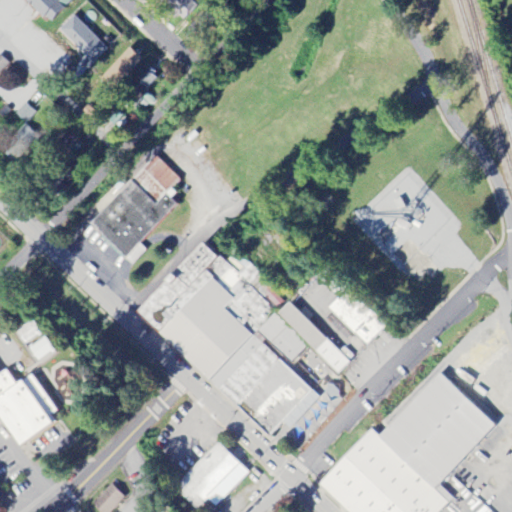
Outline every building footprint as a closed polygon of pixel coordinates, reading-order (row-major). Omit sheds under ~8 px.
[(23,0),(46,25),(73,0),(23,0)] [(199,4),(194,0),(165,0),(161,5),(181,23),(199,4)] [(92,65),(106,50),(72,17),(57,32),(92,65)] [(141,60),(129,48),(99,80),(112,92),(141,60)] [(126,96),(137,104),(141,98),(142,99),(159,76),(146,68),(126,96)] [(24,125),(34,114),(24,104),(14,115),(24,125)] [(25,147),(35,136),(24,126),(14,137),(25,147)] [(146,314),(274,437),(286,425),(292,430),(323,398),(267,345),(271,340),(261,330),(278,312),(251,286),(262,274),(250,262),(243,270),(231,258),(229,261),(213,245),(146,314)] [(333,307),(371,346),(390,327),(353,289),(333,307)] [(351,374),(362,362),(301,303),(289,314),(351,374)] [(312,347),(279,316),(264,332),(297,363),(312,347)] [(22,332),(31,345),(48,333),(40,320),(22,332)] [(33,348),(42,362),(60,351),(52,337),(33,348)] [(0,400),(28,447),(64,425),(58,415),(63,412),(40,375),(23,386),(14,370),(2,378),(0,374),(0,400)] [(323,486),(350,511),(445,511),(456,501),(444,489),(503,425),(447,373),(385,439),(375,430),(323,486)] [(251,475),(222,444),(176,487),(199,510),(209,500),(216,508),(251,475)] [(114,511),(129,498),(115,484),(95,505),(102,511),(114,511)]
